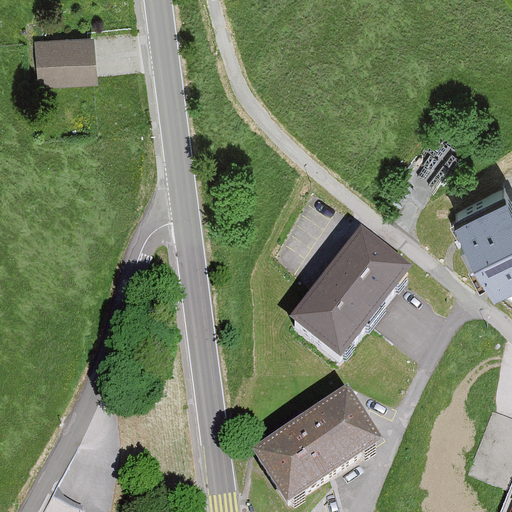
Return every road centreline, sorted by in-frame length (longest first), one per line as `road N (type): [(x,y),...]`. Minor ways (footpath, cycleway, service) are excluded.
road 1 (residential): [(511,334),(271,129),(237,84),(213,0)]
road 2 (residential): [(184,219),(148,234),(107,359),(29,511)]
road 3 (secondary): [(224,511),(184,219)]
road 4 (secondary): [(184,219),(157,0)]
